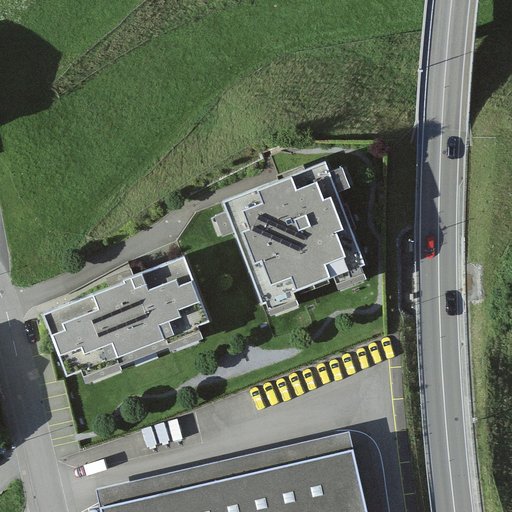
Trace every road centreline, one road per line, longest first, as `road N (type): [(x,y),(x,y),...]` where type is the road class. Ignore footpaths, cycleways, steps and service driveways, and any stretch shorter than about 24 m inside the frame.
road 1 (trunk): [(455,0),(440,261),(457,511)]
road 2 (residential): [(0,291),(51,511)]
